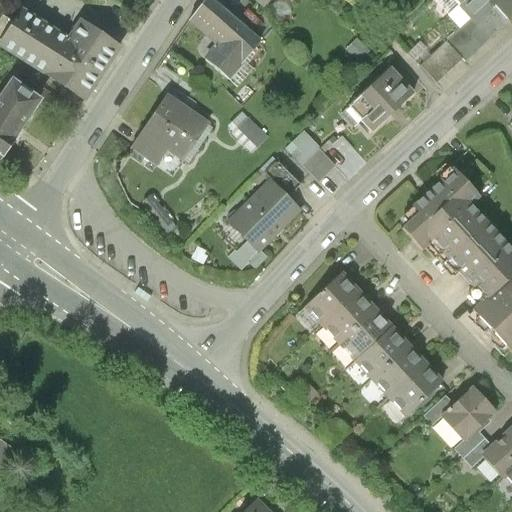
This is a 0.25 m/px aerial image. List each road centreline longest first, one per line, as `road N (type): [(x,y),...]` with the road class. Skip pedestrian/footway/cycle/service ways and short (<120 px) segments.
road 1 (residential): [(15,247),(180,0)]
road 2 (residential): [(349,212),(498,386),(511,387)]
road 3 (residential): [(349,212),(193,376)]
road 4 (residential): [(511,56),(349,212)]
road 5 (secondary): [(15,247),(193,376)]
road 6 (secondary): [(193,376),(355,511)]
